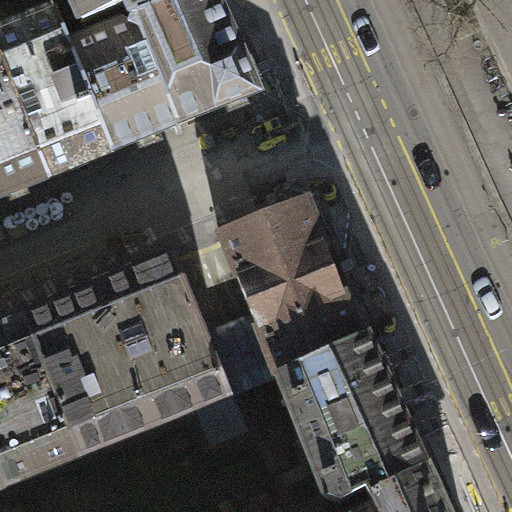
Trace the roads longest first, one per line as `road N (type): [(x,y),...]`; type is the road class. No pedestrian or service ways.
road 1 (tertiary): [(354,110),(511,459)]
road 2 (residential): [(354,110),(0,251)]
road 3 (tertiary): [(304,0),(354,110)]
